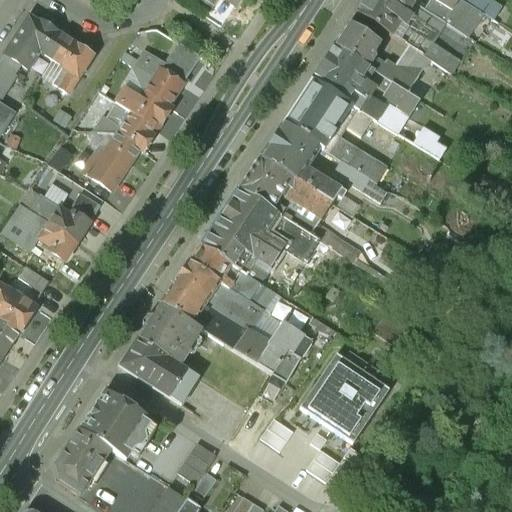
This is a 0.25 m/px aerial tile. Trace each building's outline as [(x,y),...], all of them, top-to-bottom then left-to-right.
[(409,6),(405,4),(399,0),(361,0),(351,15),(387,39),(409,6)] [(454,3),(449,0),(423,0),(437,8),(429,20),(439,26),(454,3)] [(497,10),(479,0),(449,0),(454,3),(456,4),(489,23),(497,10)] [(2,63),(1,62),(0,63),(0,102),(15,78),(13,77),(20,67),(26,71),(38,54),(51,63),(66,41),(40,24),(38,27),(31,21),(24,32),(22,30),(4,56),(6,58),(2,63)] [(373,47),(343,28),(329,50),(363,72),(369,63),(367,57),(373,47)] [(92,59),(66,41),(51,63),(62,70),(77,80),(92,59)] [(363,72),(329,50),(306,83),(341,107),(341,106),(368,123),(372,126),(381,113),(363,101),(369,92),(355,83),(363,72)] [(404,50),(391,71),(382,65),(379,69),(369,63),(363,72),(387,86),(404,97),(425,63),(404,50)] [(172,73),(150,58),(141,71),(155,80),(144,96),(166,111),(167,110),(182,88),(168,78),(172,73)] [(77,80),(62,70),(53,85),(67,95),(77,80)] [(341,107),(306,83),(278,128),(315,152),(346,172),(354,176),(364,160),(336,142),(343,132),(357,141),(368,123),(341,106),(341,107)] [(404,97),(387,86),(378,99),(393,109),(391,112),(403,120),(413,104),(404,97)] [(166,111),(144,96),(140,102),(125,92),(115,105),(131,116),(153,131),(157,124),(160,127),(170,112),(167,110),(166,111)] [(153,131),(131,116),(125,124),(111,114),(109,116),(108,121),(121,130),(117,135),(139,150),(138,151),(142,153),(151,139),(148,137),(153,131)] [(315,152),(278,128),(255,161),(328,207),(333,200),(337,203),(341,197),(302,173),(315,152)] [(436,148),(445,137),(433,128),(425,138),(436,148)] [(117,135),(101,158),(97,155),(84,175),(110,192),(138,151),(139,150),(117,135)] [(383,172),(364,160),(354,176),(373,189),(383,172)] [(328,207),(255,161),(234,193),(306,239),(328,207)] [(354,176),(346,172),(339,183),(365,200),(373,189),(354,176)] [(306,239),(234,193),(209,233),(268,271),(281,251),(300,264),(302,265),(315,245),(306,239)] [(81,196),(69,213),(73,215),(74,215),(90,226),(101,209),(81,196)] [(71,218),(60,211),(60,210),(40,197),(30,213),(34,216),(50,226),(77,244),(90,226),(74,215),(73,215),(71,218)] [(50,226),(34,216),(29,223),(39,230),(42,230),(46,232),(50,226)] [(77,244),(50,226),(46,232),(40,240),(52,248),(49,253),(64,264),(77,244)] [(327,253),(315,245),(302,265),(300,264),(299,266),(313,275),(327,253)] [(266,348),(203,308),(217,286),(187,266),(159,308),(201,334),(269,377),(285,386),(297,366),(296,365),(298,362),(299,362),(311,344),(281,325),(266,348)] [(36,311),(0,287),(0,323),(19,336),(36,311)] [(201,334),(159,308),(138,341),(179,368),(201,334)] [(336,335),(312,320),(306,329),(331,342),(336,335)] [(0,357),(2,359),(9,348),(11,349),(19,336),(0,323),(0,357)] [(120,368),(180,406),(197,379),(179,368),(138,341),(120,368)] [(388,393),(335,357),(299,410),(352,446),(388,393)] [(151,423),(104,392),(78,432),(110,452),(126,463),(151,423)] [(110,452),(78,432),(54,468),(58,484),(79,499),(110,452)] [(511,441),(500,460),(511,467),(511,441)] [(197,446),(177,475),(195,488),(215,457),(197,446)] [(168,490),(152,511),(178,511),(186,501),(168,490)]
